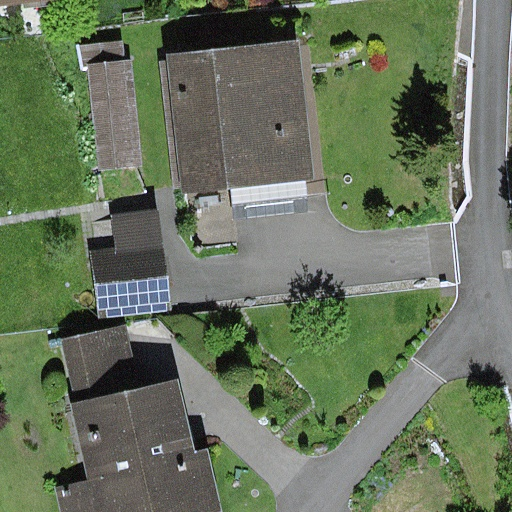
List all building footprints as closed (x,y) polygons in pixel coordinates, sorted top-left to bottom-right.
[(123,43),(78,47),(80,68),(88,67),(97,172),(143,167),(133,60),(124,61),(123,43)] [(294,48),(171,59),(183,193),(227,189),(230,220),(309,212),(294,48)] [(115,248),(92,251),(99,319),(170,311),(160,210),(111,215),(115,248)] [(125,328),(59,343),(70,393),(136,378),(125,328)] [(179,382),(70,405),(87,483),(56,490),(60,511),(220,511),(208,450),(194,453),(179,382)]
